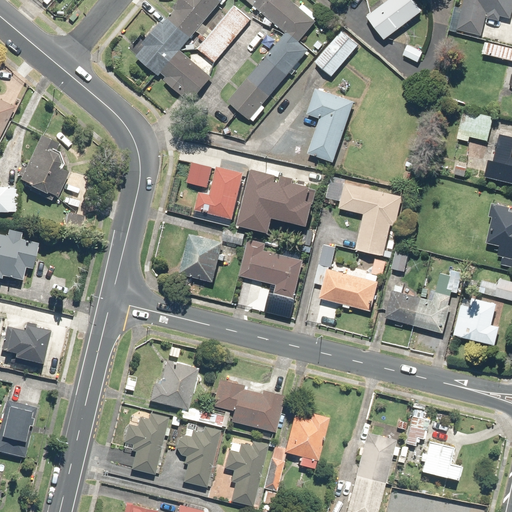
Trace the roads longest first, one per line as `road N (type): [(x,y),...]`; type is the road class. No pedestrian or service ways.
road 1 (secondary): [(471,386),(113,302)]
road 2 (secondary): [(62,64),(113,111),(138,150),(141,172),(113,302)]
road 3 (tertiary): [(113,302),(59,511)]
